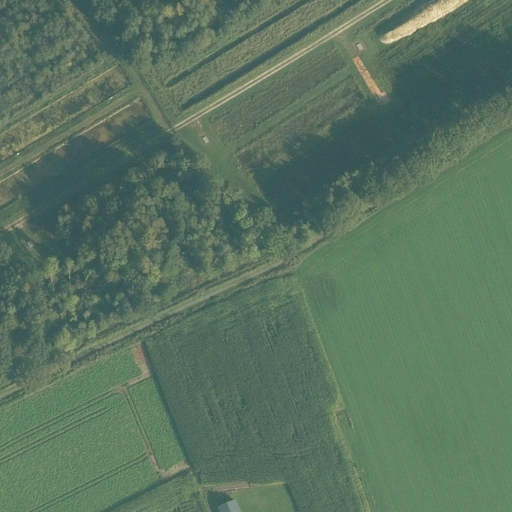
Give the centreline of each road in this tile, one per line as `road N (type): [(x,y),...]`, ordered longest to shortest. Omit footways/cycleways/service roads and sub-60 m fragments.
road 1 (unclassified): [(166,133),(385,0)]
road 2 (unclassified): [(0,235),(166,133)]
road 3 (unclassified): [(166,133),(129,70),(70,0)]
